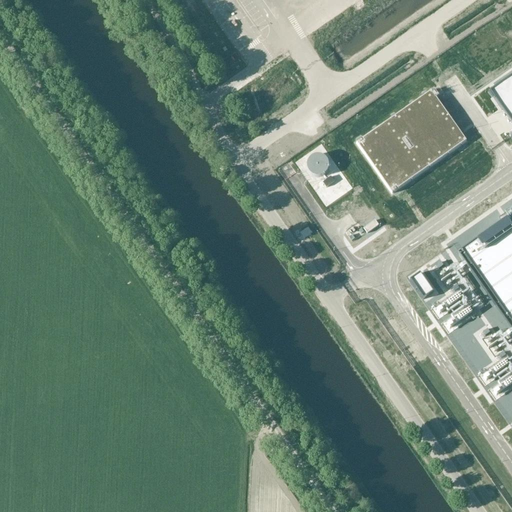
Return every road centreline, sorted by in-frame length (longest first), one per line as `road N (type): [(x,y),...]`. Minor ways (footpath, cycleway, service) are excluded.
road 1 (unclassified): [(0,30),(335,511)]
road 2 (unclassified): [(477,511),(233,165)]
road 3 (unclassified): [(233,165),(466,0)]
road 4 (unclassified): [(233,165),(144,0)]
road 5 (unknown): [(208,116),(342,0)]
